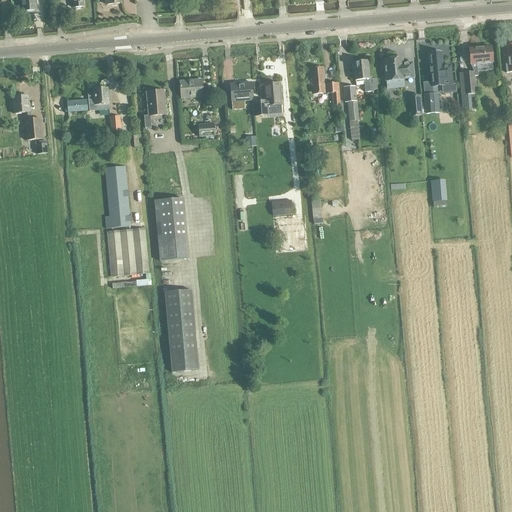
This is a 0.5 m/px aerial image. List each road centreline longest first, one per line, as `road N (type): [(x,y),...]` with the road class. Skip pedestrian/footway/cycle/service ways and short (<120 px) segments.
road 1 (secondary): [(0,52),(511,9)]
road 2 (track): [(80,239),(62,240),(54,231),(46,48)]
